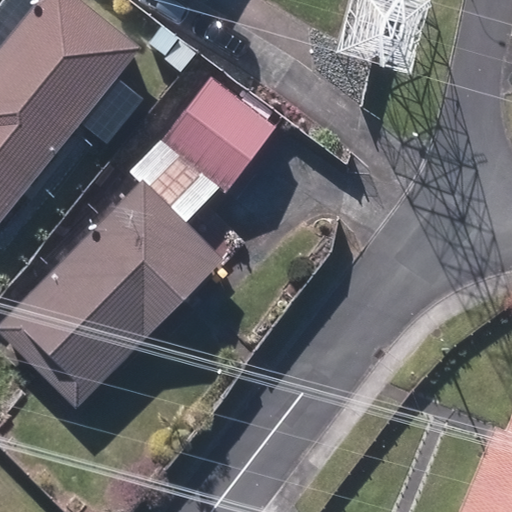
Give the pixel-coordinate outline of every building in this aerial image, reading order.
[(0,230),(141,56),(73,0),(45,0),(0,56),(0,230)] [(165,66),(184,80),(199,60),(180,46),(165,66)] [(161,148),(229,198),(277,133),(210,84),(161,148)] [(0,336),(0,341),(78,416),(144,347),(146,349),(225,266),(143,187),(0,336)] [(465,511),(511,511),(511,426),(506,441),(498,438),(465,511)]
